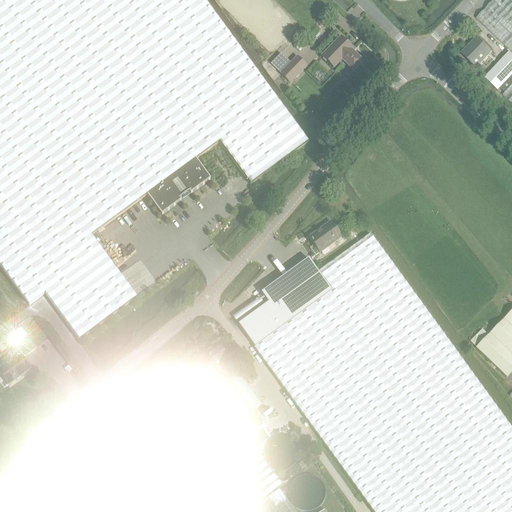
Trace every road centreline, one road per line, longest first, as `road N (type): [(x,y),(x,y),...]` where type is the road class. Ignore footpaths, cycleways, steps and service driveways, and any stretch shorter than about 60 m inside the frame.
road 1 (tertiary): [(418,58),(205,298)]
road 2 (unclassified): [(362,511),(205,298)]
road 3 (tertiary): [(205,298),(99,386),(0,444)]
road 4 (tertiary): [(511,144),(418,58)]
